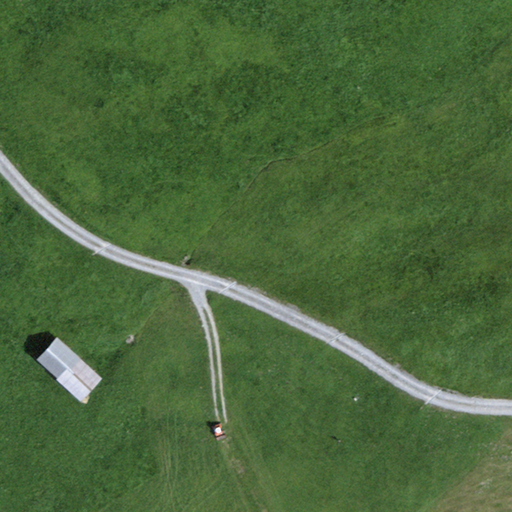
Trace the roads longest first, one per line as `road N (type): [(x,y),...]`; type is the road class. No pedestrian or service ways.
road 1 (track): [(0,162),(70,229),(110,251),(236,292),(440,401),(511,407)]
road 2 (track): [(189,277),(214,341),(230,451)]
